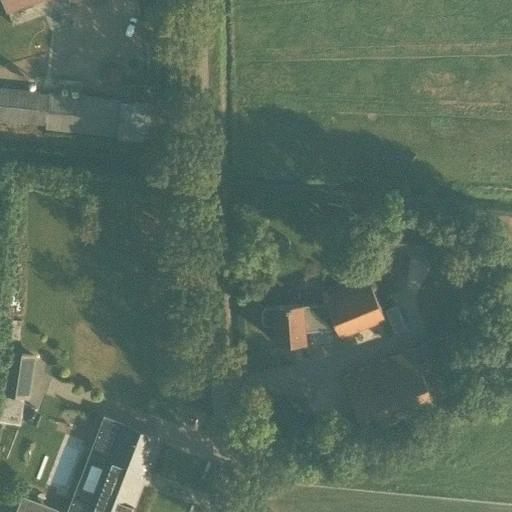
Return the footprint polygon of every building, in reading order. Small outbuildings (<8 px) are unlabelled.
[(4,0),(9,12),(41,0),(4,0)] [(100,67),(101,83),(119,81),(118,66),(100,67)] [(118,135),(121,101),(40,93),(40,91),(0,87),(0,120),(45,125),(45,128),(118,135)] [(382,251),(433,251),(434,221),(383,220),(382,251)] [(330,311),(337,328),(340,335),(384,319),(366,272),(322,289),(330,311)] [(306,313),(305,303),(266,307),(262,311),(263,321),(267,325),(275,324),(277,343),(308,340),(307,330),(337,328),(330,311),(306,313)] [(489,384),(511,363),(511,357),(484,325),(458,347),(489,384)] [(341,375),(363,430),(471,389),(449,333),(341,375)] [(2,351),(0,361),(0,393),(30,398),(37,355),(7,350),(7,352),(2,351)] [(271,411),(276,431),(289,427),(285,407),(271,411)] [(132,511),(158,447),(117,431),(85,511),(132,511)]
